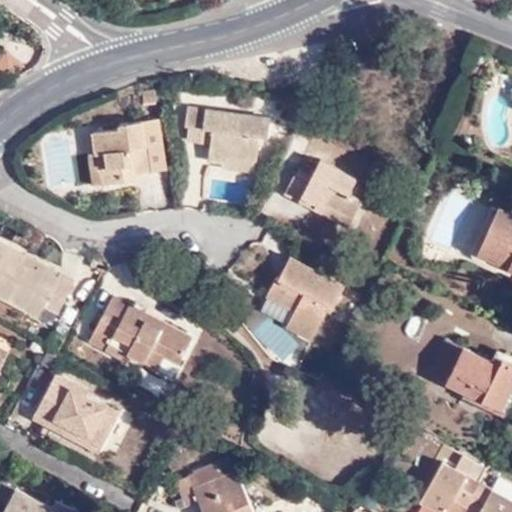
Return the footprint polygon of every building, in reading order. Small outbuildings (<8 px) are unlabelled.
[(6,45),(0,52),(0,69),(10,78),(24,60),(6,45)] [(199,161),(216,162),(218,150),(249,153),(251,132),(258,133),(261,116),(180,103),(177,122),(180,122),(179,134),(202,137),(199,161)] [(138,145),(136,118),(111,118),(111,125),(78,127),(82,183),(115,181),(115,173),(154,170),(153,145),(138,145)] [(218,150),(216,162),(216,166),(247,169),(249,153),(218,150)] [(282,189),(312,205),(322,186),(328,190),(325,196),(350,210),(367,177),(319,153),(314,161),(299,154),(296,163),(283,157),(274,175),(286,181),(282,189)] [(322,186),(312,205),(345,221),(350,210),(325,196),(328,190),(322,186)] [(511,258),(511,189),(509,188),(481,244),(511,258)] [(0,296),(47,321),(69,273),(0,238),(0,296)] [(353,295),(357,288),(287,251),(277,271),(272,268),(256,303),(281,315),(283,320),(306,332),(323,300),(327,302),(335,285),(353,295)] [(106,342),(122,350),(140,360),(147,347),(161,354),(155,367),(168,374),(186,332),(163,321),(160,326),(139,317),(142,311),(108,294),(100,310),(85,302),(72,330),(87,337),(85,340),(103,350),(106,342)] [(163,321),(142,311),(139,317),(160,326),(163,321)] [(496,401),(511,369),(511,358),(492,349),(489,355),(454,337),(436,369),(461,382),(496,401)] [(119,357),(122,350),(106,342),(103,350),(119,357)] [(147,347),(140,360),(155,367),(161,354),(147,347)] [(396,389),(404,376),(381,361),(373,376),(396,389)] [(511,395),(511,369),(496,401),(507,406),(511,395)] [(69,427),(100,444),(116,413),(81,394),(83,391),(51,374),(29,417),(64,436),(69,427)] [(507,406),(496,401),(461,382),(457,390),(503,413),(507,406)] [(96,452),(100,444),(69,427),(64,436),(96,452)] [(492,463),(455,442),(445,459),(483,480),(492,463)] [(220,472),(214,457),(169,476),(179,504),(192,499),(197,511),(252,511),(251,509),(261,504),(255,489),(245,492),(234,465),(220,472)] [(445,459),(425,497),(450,510),(458,495),(470,502),(483,480),(445,459)] [(511,495),(511,474),(508,471),(498,488),(511,495)] [(0,495),(9,501),(19,484),(5,476),(0,486),(0,495)] [(511,511),(511,495),(498,488),(483,480),(470,502),(464,511),(511,511)] [(86,511),(87,511),(59,496),(54,503),(19,484),(9,501),(2,511),(86,511)] [(450,510),(453,511),(464,511),(470,502),(458,495),(450,510)]
